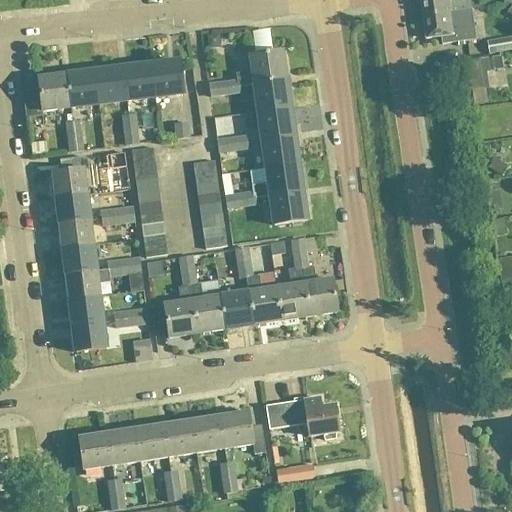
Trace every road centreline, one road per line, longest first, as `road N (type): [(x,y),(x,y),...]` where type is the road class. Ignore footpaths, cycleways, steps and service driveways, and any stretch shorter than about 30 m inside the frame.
road 1 (tertiary): [(372,350),(322,4)]
road 2 (residential): [(384,0),(437,340)]
road 3 (residential): [(372,350),(44,401)]
road 4 (residential): [(0,37),(322,4)]
road 5 (residential): [(44,401),(0,81)]
road 6 (residential): [(437,340),(462,511)]
road 7 (tertiary): [(395,511),(372,350)]
